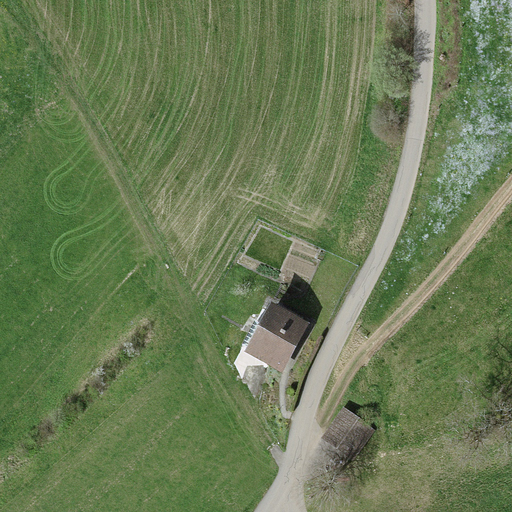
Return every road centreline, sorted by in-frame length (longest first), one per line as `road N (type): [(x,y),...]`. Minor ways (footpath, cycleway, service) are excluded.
road 1 (unclassified): [(281,496),(321,365),(381,250),(406,178),(421,86),(422,0)]
road 2 (track): [(511,181),(381,334),(281,496)]
